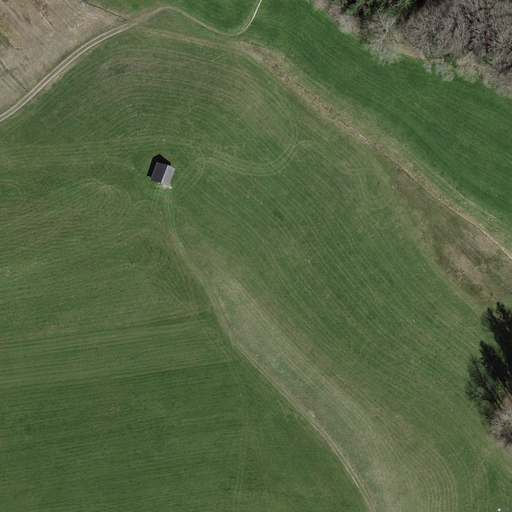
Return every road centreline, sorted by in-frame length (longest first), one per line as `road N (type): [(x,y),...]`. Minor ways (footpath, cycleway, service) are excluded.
road 1 (track): [(372,511),(324,429),(237,342),(180,235),(173,203)]
road 2 (track): [(0,116),(74,48),(168,0),(219,32),(241,33),(264,0)]
